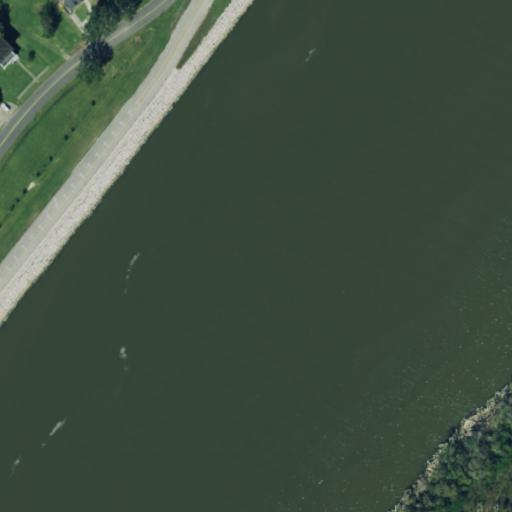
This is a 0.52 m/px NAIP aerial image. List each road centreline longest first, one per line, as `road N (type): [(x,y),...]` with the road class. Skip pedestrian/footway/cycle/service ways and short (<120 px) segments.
road 1 (residential): [(203,0),(125,124),(0,281)]
road 2 (tertiary): [(0,152),(52,88),(157,0)]
